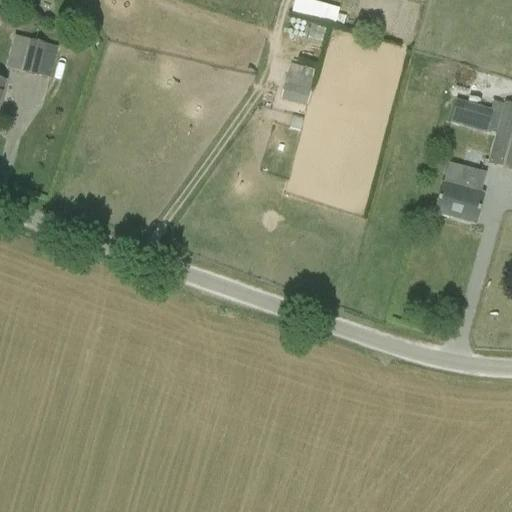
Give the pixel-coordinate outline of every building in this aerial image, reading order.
[(309,0),(296,0),(293,12),(337,23),(341,8),(309,0)] [(20,72),(49,80),(57,48),(28,41),(20,72)] [(284,100),(309,105),(316,70),(291,65),(284,100)] [(486,165),(511,172),(511,105),(503,103),(503,105),(492,102),(489,110),(454,100),(447,125),(457,127),(456,131),(484,139),(486,132),(494,134),(486,165)] [(483,197),(479,196),(485,174),(448,164),(442,186),(434,215),(475,226),(483,197)]
